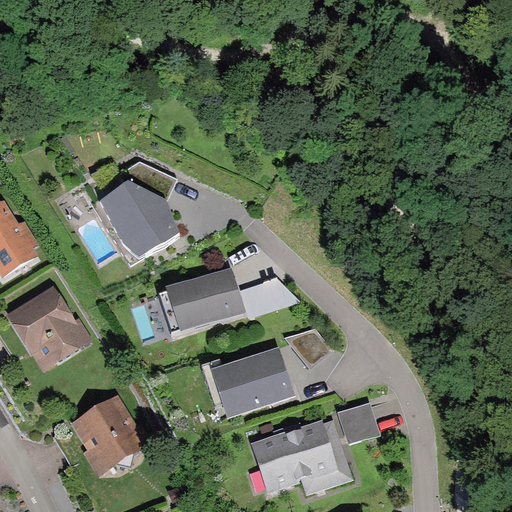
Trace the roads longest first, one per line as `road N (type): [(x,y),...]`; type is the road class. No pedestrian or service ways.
road 1 (track): [(280,67),(310,115),(417,231),(439,272),(461,389),(459,511)]
road 2 (residential): [(425,511),(420,426),(400,386),(368,342),(248,226)]
road 3 (track): [(280,67),(325,20),(347,10),(395,11),(439,40),(511,137)]
road 4 (track): [(48,0),(141,38),(280,67)]
